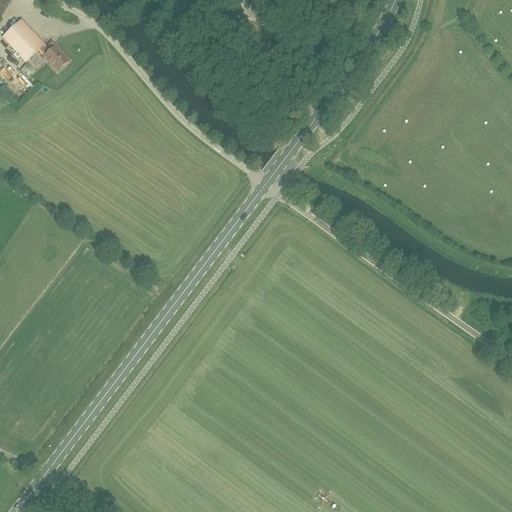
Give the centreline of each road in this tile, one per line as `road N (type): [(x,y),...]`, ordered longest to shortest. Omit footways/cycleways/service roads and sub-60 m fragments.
road 1 (secondary): [(18,511),(265,184)]
road 2 (unclassified): [(511,362),(265,184)]
road 3 (unclassified): [(265,184),(185,123),(102,30),(50,0)]
road 4 (secondary): [(265,184),(363,56),(393,0)]
